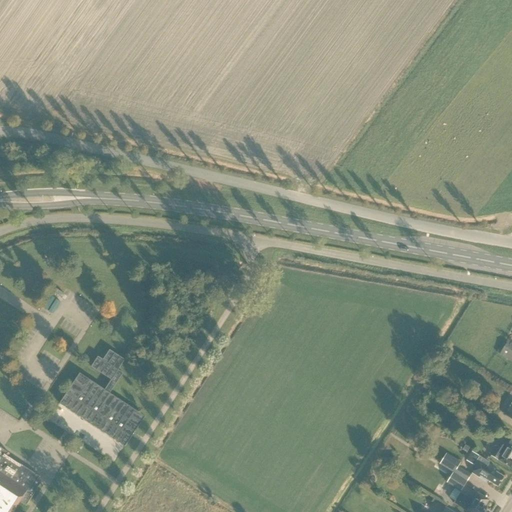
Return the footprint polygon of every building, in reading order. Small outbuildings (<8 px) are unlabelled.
[(511,361),(511,346),(503,341),(496,351),(511,361)] [(148,414),(80,373),(61,405),(129,446),(148,414)] [(494,437),(497,431),(485,423),(482,429),(494,437)] [(509,467),(511,463),(511,445),(508,443),(506,448),(499,444),(492,456),(509,467)] [(0,511),(13,511),(20,502),(26,505),(40,483),(38,481),(41,477),(8,456),(9,453),(0,447),(0,511)] [(460,462),(446,454),(440,465),(467,481),(471,474),(458,466),(460,462)] [(479,456),(473,465),(476,467),(472,473),(486,482),(488,480),(497,486),(503,477),(496,472),(497,469),(488,464),(489,462),(479,456)] [(389,466),(398,465),(397,457),(388,458),(389,466)] [(447,483),(461,491),(467,481),(453,473),(447,483)] [(437,497),(444,487),(438,483),(432,493),(437,497)] [(467,495),(460,491),(453,503),(466,511),(467,509),(471,511),(481,511),(489,500),(477,493),(474,498),(468,494),(467,495)]
